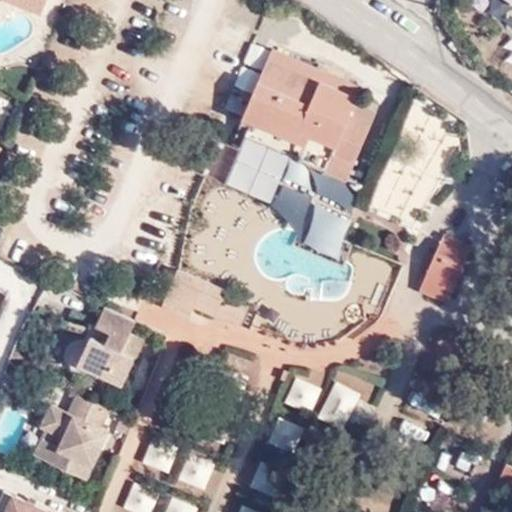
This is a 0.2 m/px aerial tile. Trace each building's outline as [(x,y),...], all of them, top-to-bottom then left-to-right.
[(0,0),(0,3),(47,23),(57,0),(0,0)] [(338,88),(343,75),(278,46),(273,58),(338,88)] [(369,87),(343,75),(338,88),(273,58),(237,144),(249,148),(250,145),(254,136),(332,169),(331,174),(353,183),(385,110),(364,103),(369,87)] [(244,147),(228,186),(273,205),(291,161),(250,145),(249,148),(244,147)] [(479,239),(448,227),(423,287),(454,299),(479,239)] [(233,288),(187,268),(169,303),(197,316),(202,305),(245,323),(251,307),(229,296),(233,288)] [(138,321),(135,319),(107,306),(100,323),(115,329),(110,341),(95,335),(83,361),(126,382),(138,354),(127,348),(138,321)] [(295,372),(285,398),(311,408),(321,383),(295,372)] [(323,407),(346,419),(361,389),(337,378),(323,407)] [(107,424),(114,408),(84,394),(77,410),(54,400),(45,422),(61,429),(70,433),(64,445),(56,440),(48,454),(89,474),(111,426),(107,424)] [(279,411),(267,438),(293,449),(304,422),(279,411)] [(70,433),(61,429),(56,440),(64,445),(70,433)] [(143,460),(169,467),(177,440),(150,434),(143,460)] [(39,450),(48,454),(56,440),(46,436),(39,450)] [(204,486),(215,459),(189,449),(178,475),(204,486)] [(260,455),(249,483),(274,493),(286,465),(260,455)] [(511,465),(497,496),(509,503),(511,497),(511,465)] [(123,504),(142,511),(149,511),(160,488),(133,477),(123,504)] [(0,511),(69,511),(71,508),(6,485),(0,502),(0,511)] [(163,511),(193,511),(198,502),(172,491),(163,511)] [(235,511),(265,511),(267,509),(241,499),(235,511)]
